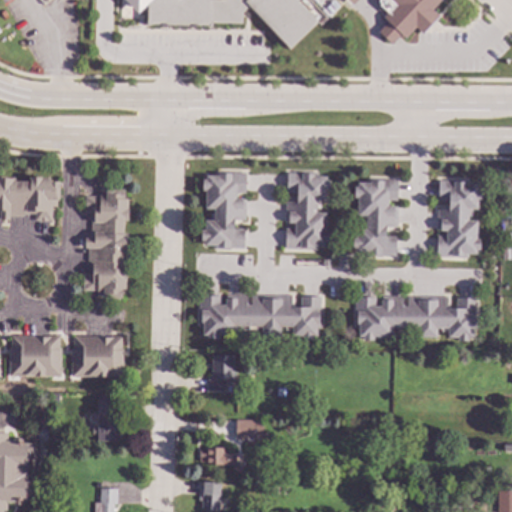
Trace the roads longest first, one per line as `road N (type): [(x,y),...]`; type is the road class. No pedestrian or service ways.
road 1 (secondary): [(511,102),(171,102),(30,97),(0,87)]
road 2 (secondary): [(0,135),(511,142)]
road 3 (residential): [(171,102),(159,511)]
